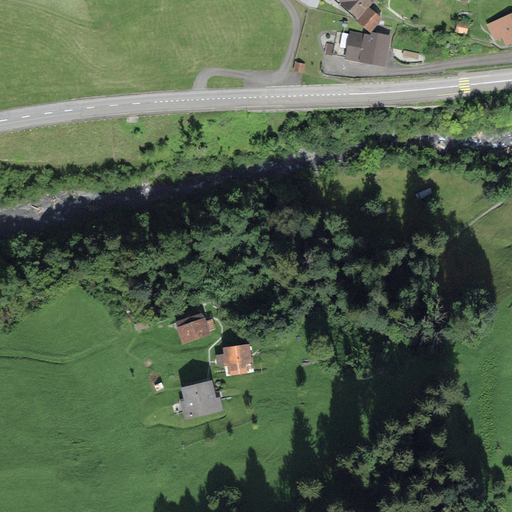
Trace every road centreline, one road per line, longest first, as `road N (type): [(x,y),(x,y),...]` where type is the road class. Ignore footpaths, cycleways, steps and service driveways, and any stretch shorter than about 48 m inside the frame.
road 1 (primary): [(0,121),(140,103),(511,80)]
road 2 (track): [(167,322),(135,339),(167,346),(215,337),(282,345)]
road 3 (track): [(138,333),(59,360),(0,354)]
road 4 (track): [(10,0),(91,25),(112,17),(121,0)]
